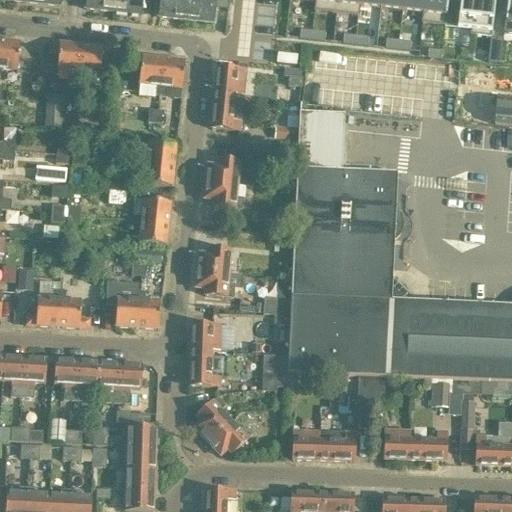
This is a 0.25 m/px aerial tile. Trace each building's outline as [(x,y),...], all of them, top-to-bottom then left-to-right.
[(113,13),(114,0),(83,0),(83,10),(113,13)] [(114,0),(113,13),(142,17),(144,0),(114,0)] [(185,21),(187,0),(157,0),(155,18),(185,21)] [(187,0),(185,21),(215,25),(217,0),(187,0)] [(337,0),(337,7),(358,9),(359,0),(337,0)] [(359,0),(358,9),(380,11),(380,0),(359,0)] [(380,0),(380,11),(401,14),(402,0),(380,0)] [(402,0),(401,14),(423,16),(424,0),(402,0)] [(424,0),(423,16),(445,18),(447,3),(446,0),(424,0)] [(459,0),(459,4),(456,31),(490,35),(494,3),(462,0),(459,0)] [(445,18),(444,30),(456,31),(459,4),(447,3),(445,18)] [(299,32),(299,41),(311,42),(312,33),(299,32)] [(312,33),(311,42),(324,43),(325,35),(312,33)] [(342,37),(341,45),(354,47),(355,38),(342,37)] [(355,38),(354,47),(367,48),(368,39),(355,38)] [(385,41),(384,50),(397,51),(398,42),(385,41)] [(490,41),(487,66),(500,67),(502,42),(490,41)] [(20,45),(0,42),(0,76),(1,71),(17,73),(20,45)] [(410,44),(398,43),(397,51),(409,53),(410,44)] [(76,84),(80,48),(48,44),(47,55),(57,56),(55,73),(71,74),(70,84),(76,84)] [(112,51),(80,48),(76,84),(82,85),(84,76),(100,78),(102,60),(111,61),(112,51)] [(429,51),(428,60),(440,61),(441,53),(429,51)] [(158,98),(162,61),(140,58),(136,86),(153,88),(152,97),(158,98)] [(298,61),(277,59),(276,70),(296,72),(298,61)] [(162,61),(158,98),(164,98),(166,89),(181,91),(185,64),(162,61)] [(217,69),(213,100),(233,102),(234,97),(242,98),(245,72),(217,69)] [(286,88),(301,90),(302,78),(288,77),(286,88)] [(63,98),(45,96),(45,99),(35,98),(38,104),(37,109),(19,108),(19,120),(4,119),(4,127),(39,128),(40,114),(44,114),(43,129),(61,130),(63,98)] [(233,102),(213,100),(210,131),(239,134),(240,123),(231,122),(233,102)] [(511,102),(496,101),(496,102),(494,122),(494,126),(511,128),(511,102)] [(156,125),(157,112),(148,111),(147,124),(156,125)] [(157,112),(156,125),(165,125),(166,112),(157,112)] [(288,330),(287,357),(286,375),(293,375),(357,378),(370,378),(383,379),(399,379),(401,302),(390,302),(396,175),(340,172),(343,117),(298,115),(297,130),(297,152),(296,163),(296,170),(293,220),(293,237),(292,259),(289,302),(289,318),(288,330)] [(297,152),(297,130),(275,130),(274,144),(279,144),(279,151),(297,152)] [(52,132),(51,147),(56,148),(69,149),(71,149),(72,133),(52,132)] [(0,152),(14,153),(15,143),(2,142),(2,144),(0,143),(0,152)] [(137,164),(173,168),(176,145),(148,143),(146,159),(137,158),(137,164)] [(56,149),(55,159),(68,160),(69,150),(56,149)] [(72,159),(84,160),(85,151),(73,150),(72,159)] [(297,152),(279,151),(278,162),(296,163),(297,152)] [(14,153),(0,152),(0,160),(2,160),(1,162),(13,163),(14,153)] [(68,160),(55,159),(54,169),(67,170),(68,160)] [(72,159),(71,167),(84,168),(84,160),(72,159)] [(205,184),(236,187),(239,164),(217,161),(216,168),(207,167),(205,184)] [(173,168),(137,164),(136,171),(145,171),(143,188),(171,190),(173,168)] [(466,182),(446,180),(445,190),(465,192),(466,182)] [(47,184),(47,196),(62,197),(62,184),(47,184)] [(236,187),(205,184),(203,201),(213,202),(212,209),(241,212),(242,200),(235,199),(236,187)] [(0,212),(10,213),(11,202),(0,201),(0,212)] [(132,217),(131,223),(168,227),(170,204),(142,202),(133,201),(132,217)] [(63,217),(64,209),(51,207),(50,216),(63,217)] [(80,210),(68,209),(67,217),(79,218),(80,210)] [(50,216),(50,225),(62,226),(63,217),(50,216)] [(79,218),(67,217),(66,226),(79,227),(79,218)] [(274,227),(273,236),(293,237),(293,220),(281,219),(281,227),(274,227)] [(168,227),(131,223),(130,229),(139,230),(138,246),(165,249),(168,227)] [(58,231),(43,230),(42,242),(57,243),(58,231)] [(238,277),(240,253),(208,250),(207,257),(198,256),(196,273),(238,277)] [(134,251),(134,264),(160,266),(161,253),(134,251)] [(0,280),(13,281),(13,265),(0,265),(0,280)] [(148,279),(149,266),(131,265),(130,277),(148,279)] [(60,268),(59,292),(57,329),(88,331),(89,321),(80,321),(81,303),(65,302),(65,293),(68,269),(60,268)] [(31,293),(33,273),(18,272),(17,291),(31,293)] [(238,277),(196,273),(195,290),(204,291),(204,298),(233,301),(234,289),(241,290),(242,277),(238,277)] [(48,290),(53,292),(57,292),(58,283),(48,283),(48,290)] [(136,330),(138,293),(136,293),(137,286),(105,284),(103,307),(114,307),(113,328),(136,330)] [(57,329),(59,292),(53,292),(52,301),(36,300),(35,318),(26,318),(25,327),(57,329)] [(144,293),(138,293),(136,330),(158,331),(160,304),(143,303),(144,293)] [(289,318),(289,302),(263,299),(262,316),(273,318),(289,318)] [(511,307),(401,302),(399,379),(430,381),(447,381),(453,381),(461,382),(474,382),(493,383),(511,383),(511,307)] [(289,318),(273,318),(272,328),(288,330),(289,318)] [(190,357),(210,358),(211,353),(219,353),(220,327),(191,326),(190,357)] [(286,375),(287,357),(262,356),(262,384),(261,393),(275,393),(275,390),(292,390),(293,375),(286,375)] [(210,358),(190,357),(189,388),(218,389),(218,379),(222,379),(223,361),(210,361),(210,358)] [(2,359),(1,383),(11,384),(10,399),(21,400),(24,361),(2,359)] [(24,361),(21,400),(33,401),(34,385),(44,386),(46,362),(24,361)] [(74,403),(76,364),(54,362),(53,386),(63,387),(62,403),(74,403)] [(98,365),(76,364),(74,403),(85,404),(86,388),(96,389),(98,365)] [(98,365),(96,389),(106,390),(105,405),(117,406),(119,366),(98,365)] [(119,366),(117,406),(128,407),(129,391),(140,392),(141,368),(119,366)] [(370,378),(357,378),(356,405),(370,405),(370,378)] [(370,378),(370,405),(383,406),(383,379),(370,378)] [(446,410),(447,381),(430,381),(429,409),(446,410)] [(460,396),(461,382),(453,381),(452,396),(460,396)] [(474,382),(474,397),(492,398),(493,383),(474,382)] [(206,444),(229,422),(234,417),(216,399),(195,419),(200,424),(193,430),(206,444)] [(459,432),(473,433),(474,404),(460,403),(459,432)] [(19,430),(19,444),(28,445),(28,444),(42,445),(44,408),(36,407),(35,433),(29,433),(29,430),(19,430)] [(129,425),(129,414),(115,413),(115,425),(129,425)] [(238,432),(229,422),(206,444),(219,458),(226,451),(231,456),(252,436),(243,427),(238,432)] [(51,423),(50,442),(62,443),(62,442),(63,432),(63,423),(51,423)] [(120,450),(154,451),(155,429),(126,428),(126,441),(120,440),(120,450)] [(19,444),(19,430),(10,429),(10,444),(19,444)] [(93,429),(92,448),(106,449),(107,430),(93,429)] [(475,439),(475,452),(474,468),(505,469),(506,430),(501,430),(500,440),(475,439)] [(62,443),(62,447),(71,447),(72,433),(63,432),(62,442),(62,443)] [(81,433),(72,433),(71,447),(81,448),(81,433)] [(414,462),(414,442),(409,442),(410,434),(384,433),(383,461),(414,462)] [(322,463),(323,435),(292,434),(291,462),(322,463)] [(354,436),(323,435),(322,463),(353,464),(354,436)] [(414,442),(414,462),(445,463),(445,435),(435,435),(435,443),(414,442)] [(28,462),(29,447),(20,447),(19,448),(20,448),(19,461),(28,462)] [(29,447),(28,462),(38,462),(39,448),(29,447)] [(70,464),(71,449),(62,449),(61,463),(70,464)] [(80,464),(81,450),(71,449),(70,464),(80,464)] [(154,451),(120,450),(120,459),(125,460),(125,471),(153,472),(154,451)] [(105,470),(106,451),(91,451),(91,469),(105,470)] [(119,482),(119,492),(153,493),(153,472),(125,471),(125,483),(119,482)] [(25,511),(27,489),(18,489),(18,495),(5,494),(4,511),(25,511)] [(27,489),(25,511),(47,511),(48,496),(36,496),(37,490),(27,489)] [(60,497),(48,496),(47,511),(68,511),(69,492),(60,491),(60,497)] [(95,501),(109,501),(110,491),(95,491),(95,501)] [(79,492),(69,492),(68,511),(89,511),(91,499),(78,498),(79,492)] [(152,511),(153,493),(119,492),(119,501),(124,502),(123,511),(152,511)] [(206,492),(205,511),(225,511),(226,503),(234,503),(234,493),(206,492)] [(320,511),(321,496),(290,495),(289,511),(320,511)] [(351,511),(352,497),(321,496),(320,511),(351,511)] [(503,511),(504,502),(473,501),(472,511),(503,511)] [(412,511),(412,503),(382,502),(381,511),(412,511)] [(511,511),(511,502),(504,502),(503,511),(511,511)] [(443,511),(443,504),(412,503),(412,511),(443,511)]
